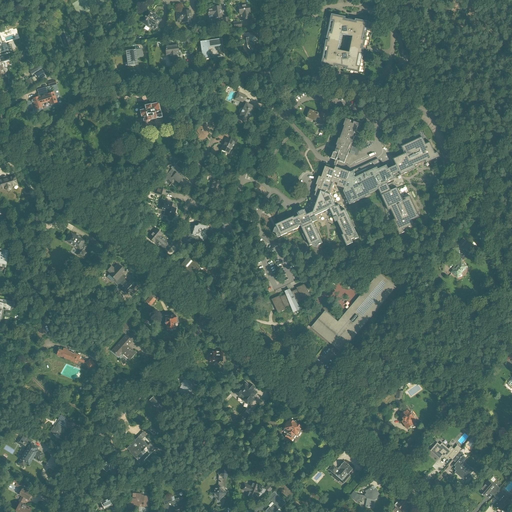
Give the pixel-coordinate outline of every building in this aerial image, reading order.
[(249,20),(248,10),(249,10),(249,4),(244,5),(238,6),(239,14),(242,14),(242,15),(241,15),(241,16),(241,17),(242,18),(243,21),(249,20)] [(219,6),(218,5),(216,6),(215,7),(214,7),(215,8),(207,9),(208,15),(213,15),(213,18),(221,17),(220,6),(219,6)] [(143,21),(142,22),(151,28),(152,26),(154,28),(155,26),(160,19),(155,17),(152,14),(151,13),(148,11),(146,13),(144,17),(145,17),(145,18),(143,21)] [(191,20),(190,11),(176,13),(177,20),(182,19),(183,22),(189,21),(189,23),(190,29),(198,28),(197,22),(192,23),(191,20)] [(356,20),(355,22),(344,20),(344,18),(340,17),(340,15),(336,15),(336,16),(332,15),(331,21),(329,21),(329,24),(330,25),(329,29),(328,28),(327,32),(328,32),(327,38),(329,39),(329,42),(327,41),(326,47),(324,47),(323,51),(325,51),(324,55),(323,55),(322,58),(323,59),(322,65),(326,65),(326,67),(330,68),(330,66),(335,67),(335,65),(346,67),(346,69),(350,70),(350,72),(354,72),(354,71),(358,72),(359,66),(361,66),(362,63),(360,62),(361,58),(362,59),(363,55),(362,55),(363,49),(361,48),(361,45),(363,46),(365,40),(366,40),(367,36),(365,36),(366,32),(368,32),(368,29),(367,28),(368,23),(364,22),(364,20),(360,19),(360,21),(356,20)] [(255,39),(254,33),(248,34),(248,33),(244,34),(245,40),(246,45),(247,44),(247,47),(249,50),(248,51),(248,52),(248,53),(249,54),(251,56),(254,54),(257,54),(260,52),(260,49),(256,44),(256,42),(255,42),(255,40),(255,39)] [(202,59),(206,59),(224,56),(222,38),(199,41),(202,59)] [(177,61),(176,54),(177,54),(177,50),(178,50),(177,45),(165,46),(166,55),(169,55),(170,61),(177,61)] [(142,57),(141,49),(135,50),(132,50),(125,51),(127,51),(128,61),(127,61),(127,66),(135,65),(134,61),(137,61),(136,58),(142,57)] [(8,56),(7,57),(0,58),(0,78),(5,77),(4,73),(6,72),(7,72),(7,71),(7,70),(7,69),(6,68),(4,68),(2,62),(9,60),(8,56)] [(41,63),(29,70),(32,76),(34,74),(43,69),(41,63)] [(31,78),(27,80),(30,87),(46,78),(44,73),(43,69),(34,74),(35,76),(31,78)] [(47,94),(45,88),(37,90),(39,94),(38,94),(37,96),(37,97),(32,99),(36,109),(42,107),(41,104),(49,101),(50,105),(57,103),(54,92),(47,94)] [(248,103),(248,102),(248,101),(247,101),(245,100),(247,97),(238,93),(235,99),(244,103),(245,103),(243,108),(242,108),(240,108),(239,109),(239,111),(238,112),(239,113),(240,114),(238,119),(246,123),(249,117),(249,116),(250,114),(254,107),(248,104),(248,103)] [(146,110),(140,111),(141,116),(141,117),(140,118),(140,119),(141,120),(141,121),(142,121),(144,121),(146,122),(149,122),(150,120),(161,117),(162,115),(161,113),(160,112),(157,102),(149,104),(150,105),(145,106),(146,110)] [(322,115),(318,114),(318,113),(310,110),(307,118),(311,120),(312,118),(320,121),(319,124),(323,125),(324,123),(326,124),(329,116),(322,113),(322,115)] [(202,138),(205,137),(204,135),(205,133),(206,131),(205,129),(207,129),(214,117),(208,113),(201,125),(198,126),(196,128),(198,129),(197,131),(198,133),(199,135),(198,137),(202,138)] [(353,124),(350,123),(351,121),(346,119),(344,126),(345,126),(340,139),(339,139),(336,146),(338,146),(335,152),(333,151),(331,158),(345,163),(348,153),(347,153),(351,143),(352,144),(354,137),(353,136),(355,130),(357,131),(359,124),(354,122),(353,124)] [(236,143),(237,140),(231,137),(230,140),(226,138),(224,143),(223,145),(220,150),(227,153),(229,150),(230,150),(234,142),(236,143)] [(307,239),(310,246),(313,245),(313,246),(317,248),(318,246),(322,243),(318,234),(319,234),(317,229),(316,229),(313,223),(317,221),(315,216),(329,210),(330,212),(331,212),(336,222),(337,222),(343,235),(342,236),(347,246),(353,244),(351,240),(355,238),(355,240),(358,238),(354,228),(355,227),(352,222),(351,222),(346,210),(342,212),(339,206),(337,207),(331,195),(335,183),(338,183),(337,186),(345,189),(344,192),(350,205),(371,195),(370,194),(379,190),(388,211),(391,210),(395,219),(393,220),(399,234),(405,232),(403,230),(415,225),(413,220),(420,217),(410,196),(405,198),(405,200),(403,200),(397,188),(391,191),(387,183),(393,180),(391,176),(399,172),(401,176),(412,170),(411,168),(426,161),(427,162),(437,158),(430,142),(426,144),(422,137),(401,147),(404,152),(405,151),(406,153),(393,159),(396,165),(389,169),(387,165),(382,168),(378,159),(353,170),(354,171),(351,173),(336,167),(335,170),(330,168),(330,166),(326,165),(322,178),(320,177),(319,178),(321,181),(315,196),(319,198),(314,212),(307,215),(305,210),(297,214),(299,216),(295,218),(294,217),(288,220),(287,219),(282,221),(282,222),(276,225),(277,228),(276,228),(274,232),(276,233),(278,238),(287,233),(288,234),(293,232),(293,231),(299,228),(299,227),(301,226),(304,234),(303,235),(306,240),(307,239)] [(181,170),(175,165),(174,166),(172,165),(170,165),(168,166),(166,167),(165,169),(165,171),(166,173),(167,175),(165,177),(171,182),(173,179),(179,183),(183,178),(182,178),(184,176),(181,174),(182,173),(183,173),(185,172),(184,172),(181,169),(181,170)] [(217,179),(219,173),(209,170),(207,176),(213,177),(213,180),(213,179),(209,194),(218,197),(222,182),(216,180),(216,178),(217,179)] [(10,187),(17,185),(14,176),(0,180),(0,189),(5,188),(5,189),(6,190),(7,190),(8,191),(9,190),(10,189),(10,188),(10,187)] [(161,195),(163,189),(156,187),(154,193),(161,195)] [(24,201),(25,205),(32,203),(29,195),(22,197),(23,201),(24,201)] [(168,220),(171,220),(172,220),(173,218),(174,217),(175,216),(176,214),(175,213),(176,209),(175,209),(175,208),(174,205),(175,205),(174,204),(172,203),(173,203),(170,202),(169,201),(167,200),(166,201),(161,199),(161,200),(163,200),(162,203),(161,202),(159,209),(165,211),(165,212),(169,214),(168,216),(167,218),(168,220)] [(9,214),(0,206),(0,221),(1,221),(2,222),(3,221),(4,220),(7,219),(8,220),(13,218),(9,214)] [(207,226),(198,223),(198,225),(196,226),(194,225),(192,235),(195,236),(199,237),(200,239),(203,240),(206,239),(206,236),(205,233),(206,230),(207,226)] [(170,245),(160,236),(162,234),(156,229),(148,238),(154,243),(155,242),(165,251),(170,245)] [(88,252),(85,250),(87,246),(84,244),(85,241),(80,238),(75,235),(70,233),(65,242),(69,244),(76,248),(80,250),(78,252),(80,253),(79,253),(81,254),(86,256),(88,252)] [(457,263),(451,269),(453,270),(451,272),(458,278),(468,267),(462,262),(477,246),(477,245),(478,243),(474,239),(472,240),(471,239),(468,242),(464,238),(459,243),(458,243),(457,243),(454,246),(452,244),(448,249),(450,251),(454,249),(459,254),(458,257),(461,259),(460,260),(458,263),(457,263)] [(178,249),(183,243),(178,239),(173,245),(178,249)] [(0,263),(6,265),(8,259),(9,259),(10,253),(8,253),(9,251),(0,249),(0,263)] [(194,267),(196,264),(191,261),(188,258),(180,267),(186,271),(185,272),(191,275),(194,270),(193,269),(194,269),(193,268),(193,267),(194,267)] [(117,288),(122,281),(124,279),(121,276),(122,275),(121,273),(124,270),(118,265),(114,269),(111,267),(108,271),(110,273),(109,274),(115,280),(113,282),(118,286),(116,287),(117,288)] [(369,320),(397,287),(380,273),(359,298),(339,322),(325,310),(311,327),(341,353),(359,332),(358,331),(368,320),(369,320)] [(122,281),(117,288),(121,292),(122,290),(128,296),(129,294),(132,297),(135,293),(133,290),(137,286),(131,281),(128,284),(126,283),(125,284),(122,281)] [(311,298),(304,284),(296,288),(297,289),(280,297),(280,296),(271,299),(278,313),(286,309),(285,308),(291,306),(293,310),(298,307),(296,303),(302,300),(302,302),(311,298)] [(150,306),(156,300),(151,296),(145,302),(150,306)] [(15,302),(0,299),(0,319),(3,309),(10,311),(11,307),(13,308),(15,302)] [(176,322),(176,315),(173,316),(173,313),(164,314),(162,316),(162,321),(165,321),(164,322),(164,324),(165,324),(166,324),(166,325),(167,331),(177,330),(177,326),(177,325),(177,324),(177,323),(176,322)] [(128,349),(127,347),(134,339),(127,332),(131,327),(126,322),(120,329),(127,335),(112,351),(117,355),(121,350),(124,353),(123,354),(128,358),(134,352),(135,354),(135,353),(129,348),(128,349)] [(80,356),(67,351),(67,350),(66,350),(65,350),(64,349),(63,349),(62,351),(59,350),(58,352),(58,351),(56,354),(57,354),(57,355),(70,361),(77,364),(79,360),(84,362),(84,361),(79,359),(80,356)] [(215,364),(216,364),(217,362),(220,362),(220,361),(222,361),(222,356),(222,352),(215,352),(211,352),(211,354),(210,354),(210,357),(209,357),(209,362),(213,362),(214,362),(215,364)] [(86,363),(89,368),(94,365),(91,360),(86,363)] [(236,367),(230,374),(234,377),(234,378),(241,370),(240,370),(236,367)] [(198,387),(201,380),(189,374),(186,381),(187,381),(185,385),(183,384),(178,396),(183,398),(185,393),(193,397),(195,393),(193,392),(196,386),(198,387)] [(413,380),(410,376),(403,382),(404,383),(403,383),(401,389),(404,390),(406,385),(406,386),(413,380)] [(242,400),(246,404),(247,403),(249,404),(251,401),(250,401),(252,399),(251,398),(256,393),(255,392),(256,391),(253,389),(253,390),(252,389),(253,388),(252,387),(249,385),(250,385),(249,385),(250,385),(249,384),(247,385),(244,382),(243,383),(242,382),(239,385),(240,386),(239,387),(237,386),(233,390),(235,392),(234,393),(238,397),(239,396),(243,399),(242,400)] [(164,400),(157,393),(154,396),(149,400),(157,407),(159,409),(160,409),(162,408),(163,406),(163,405),(161,403),(164,400)] [(405,420),(402,422),(405,425),(404,426),(406,428),(407,428),(408,429),(411,426),(413,428),(416,425),(415,424),(418,422),(413,416),(414,416),(411,412),(410,412),(408,409),(401,414),(405,420)] [(247,412),(241,419),(245,422),(251,416),(247,412)] [(72,429),(65,424),(68,419),(61,414),(57,420),(59,421),(55,427),(54,426),(50,431),(56,435),(56,434),(60,436),(59,437),(65,441),(72,429)] [(283,427),(281,430),(284,432),(282,434),(286,436),(284,439),(290,444),(295,435),(298,437),(301,432),(298,430),(300,427),(296,424),(296,423),(296,422),(295,421),(294,421),(293,422),(290,420),(289,421),(289,420),(288,422),(287,421),(287,423),(286,422),(284,425),(286,427),(285,428),(283,427)] [(157,431),(148,424),(145,427),(154,435),(157,431)] [(31,461),(34,456),(40,460),(44,454),(37,450),(38,448),(31,443),(30,444),(25,441),(27,438),(22,435),(19,440),(22,442),(22,444),(23,444),(22,446),(27,449),(22,456),(20,458),(21,459),(20,460),(21,460),(18,464),(24,467),(26,463),(29,465),(30,465),(32,462),(31,461)] [(141,440),(138,437),(134,441),(135,441),(131,445),(130,444),(127,448),(130,451),(135,456),(139,451),(140,452),(147,445),(142,439),(141,440)] [(452,460),(460,451),(462,449),(458,446),(454,450),(451,447),(449,449),(442,444),(440,446),(437,443),(430,451),(439,459),(442,455),(446,458),(448,456),(452,460)] [(460,451),(452,460),(456,463),(454,465),(458,469),(455,472),(464,480),(473,470),(463,462),(466,458),(464,456),(464,455),(460,451)] [(118,467),(113,462),(110,465),(109,464),(108,465),(106,463),(101,468),(107,473),(109,470),(110,471),(111,470),(113,472),(118,467)] [(349,474),(353,469),(344,462),(340,467),(341,468),(339,470),(333,465),(330,470),(334,474),(336,472),(337,473),(336,474),(342,479),(347,473),(349,474)] [(218,485),(210,493),(216,499),(218,497),(220,499),(222,497),(226,493),(225,491),(225,489),(225,488),(226,487),(226,476),(227,475),(228,475),(229,474),(233,470),(230,466),(226,470),(224,468),(218,473),(219,475),(219,478),(218,478),(218,484),(218,485),(219,485),(218,485)] [(492,484),(496,480),(493,476),(489,481),(488,481),(479,492),(486,497),(491,491),(496,495),(501,489),(496,485),(495,487),(492,484)] [(258,489),(260,486),(252,483),(251,486),(246,485),(244,490),(249,492),(247,496),(255,499),(256,495),(257,495),(259,489),(258,489)] [(269,492),(273,488),(269,484),(265,488),(269,492)] [(374,490),(373,490),(373,489),(371,487),(369,489),(369,490),(367,492),(366,493),(365,494),(366,496),(358,495),(355,491),(350,496),(357,503),(362,500),(363,498),(367,499),(366,506),(373,508),(375,500),(379,498),(378,496),(378,494),(377,492),(377,490),(376,488),(374,489),(374,490)] [(19,505),(16,510),(19,511),(29,511),(31,510),(22,505),(25,498),(28,499),(32,494),(22,489),(19,494),(22,496),(17,504),(19,505)] [(506,493),(501,489),(496,495),(500,499),(495,505),(498,508),(497,508),(498,509),(501,511),(505,511),(507,511),(508,510),(509,510),(509,509),(510,508),(510,507),(511,506),(511,504),(510,503),(511,501),(511,499),(511,495),(510,495),(507,492),(506,493)] [(276,511),(282,507),(285,503),(274,492),(270,496),(266,500),(272,504),(265,511),(276,511)] [(148,507),(149,497),(143,496),(143,495),(141,495),(141,494),(129,493),(128,503),(133,503),(135,503),(135,505),(139,505),(139,504),(143,505),(143,506),(148,507)] [(189,506),(186,497),(182,498),(182,497),(174,499),(175,500),(172,501),(171,497),(163,499),(165,508),(164,509),(164,511),(170,511),(171,511),(181,509),(181,508),(185,507),(185,508),(189,506)] [(113,504),(110,498),(107,499),(105,500),(105,501),(101,503),(104,509),(113,504)]
